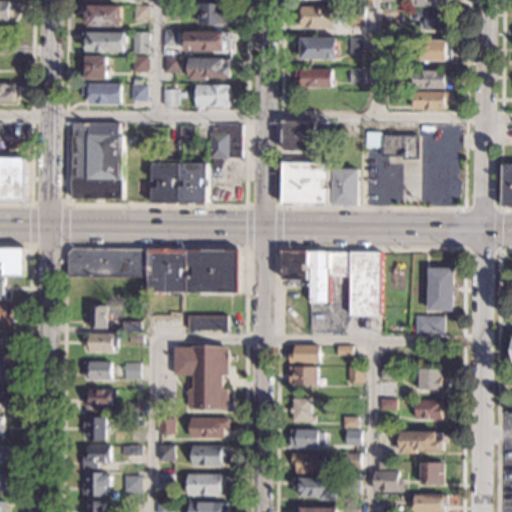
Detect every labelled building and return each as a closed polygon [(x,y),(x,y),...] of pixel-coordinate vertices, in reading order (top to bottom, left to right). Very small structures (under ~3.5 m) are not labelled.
[(17,12),(12,12),(12,20),(0,20),(0,2),(17,3),(17,12)] [(182,5),(182,20),(165,19),(165,4),(182,5)] [(231,5),(231,16),(227,15),(227,25),(198,24),(199,4),(231,5)] [(123,27),(88,27),(88,24),(86,24),(86,12),(89,12),(89,6),(123,7),(123,27)] [(150,7),(149,22),(134,22),(135,6),(150,7)] [(335,28),(302,27),(302,24),(297,24),(298,7),(336,8),(335,28)] [(366,8),(366,26),(350,25),(350,7),(366,8)] [(398,26),(383,26),(383,10),(397,10),(399,10),(398,26)] [(452,23),(446,23),(445,31),(421,30),(421,22),(415,22),(415,12),(452,12),(452,23)] [(179,30),(179,46),(165,46),(165,30),(179,30)] [(231,43),(224,43),(224,52),(186,51),(186,32),(231,33),(231,43)] [(149,54),(133,53),(134,33),(149,33),(149,54)] [(126,52),(87,52),(88,41),(84,41),(84,34),(127,35),(126,52)] [(340,39),(339,60),(301,59),(302,38),(340,39)] [(366,54),(350,54),(350,38),(366,38),(366,54)] [(401,56),(386,56),(386,40),(401,40),(401,56)] [(452,41),(452,61),(421,60),(422,40),(452,41)] [(108,80),(83,80),(83,66),(87,66),(87,57),(108,57),(108,80)] [(149,73),(133,73),(133,57),(149,57),(149,73)] [(181,73),(165,73),(165,57),(181,58),(181,73)] [(231,59),(230,79),(208,79),(208,82),(189,81),(190,58),(231,59)] [(365,84),(351,84),(351,69),(366,70),(365,84)] [(333,89),(296,88),(296,70),(332,70),(333,70),(333,89)] [(452,81),(446,81),(446,90),(414,89),(414,70),(452,71),(452,81)] [(145,85),(149,86),(149,102),(133,102),(133,86),(140,86),(140,80),(145,80),(145,85)] [(15,103),(0,103),(0,84),(15,84),(15,103)] [(122,105),(89,105),(89,96),(83,96),(83,84),(122,84),(122,105)] [(230,87),(230,108),(204,108),(204,111),(196,111),(197,86),(230,87)] [(179,107),(164,106),(164,91),(179,91),(179,107)] [(387,106),(379,106),(379,91),(387,91),(387,106)] [(452,102),(447,102),(446,111),(414,110),(415,91),(452,92),(452,102)] [(316,151),(284,151),(284,121),(316,122),(316,151)] [(121,137),(124,137),(123,199),(73,199),(74,124),(121,125),(121,137)] [(241,158),(228,158),(228,168),(213,168),(213,159),(209,159),(210,133),(211,133),(211,125),(241,125),(241,158)] [(195,141),(181,141),(181,127),(195,127),(195,141)] [(167,129),(167,143),(154,143),(154,129),(167,129)] [(382,136),(420,137),(419,160),(403,159),(403,157),(382,156),(382,148),(366,147),(366,133),(382,133),(382,136)] [(161,164),(208,164),(208,204),(152,203),(152,196),(141,196),(141,203),(127,203),(127,170),(153,170),(153,158),(161,159),(161,164)] [(27,202),(0,201),(0,159),(27,159),(27,202)] [(329,181),(324,180),(324,188),(330,189),(329,206),(284,205),(285,163),(330,164),(329,181)] [(511,208),(503,208),(504,164),(511,164),(511,208)] [(359,204),(334,204),(334,186),(331,186),(331,178),(334,178),(334,169),(359,170),(359,204)] [(26,276),(4,276),(4,269),(0,269),(0,248),(26,249),(26,276)] [(241,294),(188,293),(188,296),(181,295),(181,293),(149,292),(149,278),(68,277),(68,254),(72,249),(162,250),(162,249),(170,249),(170,250),(241,251),(241,294)] [(328,303),(310,302),(310,269),(309,269),(308,280),(300,280),(300,284),(291,284),(291,280),(283,280),(283,251),(329,252),(328,303)] [(381,316),(350,316),(351,276),(330,276),(330,253),(382,254),(381,316)] [(454,312),(428,312),(429,268),(455,269),(454,312)] [(308,332),(283,332),(283,287),(308,287),(308,332)] [(6,314),(11,314),(11,325),(0,325),(0,305),(6,305),(6,314)] [(107,315),(111,315),(110,322),(107,322),(107,329),(90,329),(90,328),(85,328),(85,318),(90,318),(90,305),(107,305),(107,315)] [(227,330),(188,331),(188,327),(188,316),(227,317),(227,330)] [(445,317),(444,335),(415,333),(415,316),(445,317)] [(181,332),(147,332),(146,318),(181,318),(181,332)] [(141,333),(123,332),(123,322),(141,323),(141,333)] [(8,334),(10,334),(10,353),(0,353),(0,333),(8,333),(8,334)] [(143,344),(129,343),(129,334),(143,335),(143,344)] [(114,336),(118,336),(118,348),(114,348),(114,352),(89,352),(89,348),(85,348),(85,339),(90,339),(90,335),(114,335),(114,336)] [(321,354),(322,354),(322,357),(320,357),(320,364),(289,364),(289,353),(295,353),(295,346),(321,346),(321,354)] [(399,367),(378,367),(378,346),(399,346),(399,367)] [(228,376),(222,376),(222,390),(228,390),(228,409),(188,409),(188,389),(193,389),(193,376),(174,376),(175,347),(228,348),(228,376)] [(353,347),(352,356),(336,355),(337,347),(353,347)] [(3,369),(9,369),(8,385),(0,384),(0,362),(3,362),(3,369)] [(112,380),(84,380),(85,362),(112,363),(112,380)] [(141,379),(124,379),(124,364),(141,364),(141,379)] [(318,368),(318,388),(312,388),(312,386),(289,385),(289,367),(318,368)] [(364,384),(348,384),(348,367),(364,368),(364,384)] [(397,380),(380,380),(380,370),(397,370),(397,380)] [(441,370),(441,377),(442,377),(445,377),(444,383),(442,383),(442,391),(433,391),(433,393),(429,393),(429,391),(420,390),(420,389),(418,389),(418,381),(420,381),(420,370),(441,370)] [(0,389),(3,389),(2,397),(8,397),(8,406),(2,405),(2,413),(0,412),(0,389)] [(112,391),(116,391),(116,398),(112,397),(112,408),(89,407),(89,406),(84,406),(84,396),(89,396),(89,390),(112,390),(112,391)] [(311,417),(315,417),(315,422),(311,422),(311,423),(292,422),(292,414),(288,413),(288,409),(292,408),(292,399),(311,399),(311,417)] [(396,411),(380,410),(380,399),(397,399),(396,411)] [(442,420),(415,419),(415,418),(413,417),(413,411),(416,411),(416,400),(442,401),(442,420)] [(141,417),(128,416),(129,403),(142,404),(141,417)] [(106,441),(88,441),(88,437),(84,437),(84,422),(89,422),(89,418),(106,418),(106,441)] [(143,427),(128,427),(128,418),(144,418),(143,427)] [(175,435),(159,435),(159,418),(175,419),(175,435)] [(358,429),(342,429),(343,418),(358,418),(358,429)] [(230,429),(224,429),(224,439),(190,439),(190,419),(230,419),(230,429)] [(319,433),(324,433),(324,445),(323,445),(323,447),(309,447),(309,448),(290,448),(290,430),(319,430),(319,433)] [(390,445),(375,445),(375,430),(390,430),(390,445)] [(362,431),(361,447),(346,447),(346,431),(362,431)] [(437,434),(443,434),(443,441),(444,441),(444,452),(417,451),(417,455),(400,454),(401,432),(437,432),(437,434)] [(175,446),(174,462),(158,461),(158,445),(175,446)] [(224,452),(225,454),(225,459),(224,461),(224,467),(207,467),(207,468),(192,467),(193,446),(224,447),(224,452)] [(110,463),(98,463),(98,469),(83,469),(83,454),(88,454),(88,447),(110,447),(110,463)] [(142,456),(122,457),(122,447),(142,447),(142,456)] [(325,474),(296,474),(296,465),(292,465),(292,454),(325,454),(325,474)] [(360,469),(345,469),(345,454),(360,454),(360,469)] [(393,462),(392,470),(378,470),(378,462),(393,462)] [(444,486),(421,486),(421,463),(444,463),(444,486)] [(104,472),(104,475),(109,475),(109,486),(105,486),(105,497),(88,497),(88,495),(83,495),(83,485),(88,485),(88,472),(104,472)] [(400,483),(404,483),(404,492),(375,492),(375,472),(400,472),(400,483)] [(174,491),(158,491),(158,474),(174,474),(174,491)] [(223,475),(225,475),(225,477),(226,477),(226,484),(224,484),(224,494),(222,494),(222,496),(188,496),(188,475),(223,475)] [(142,494),(124,493),(124,477),(142,477),(142,494)] [(338,501),(321,501),(321,498),(300,498),(300,489),(293,489),(293,479),(338,479),(338,501)] [(360,495),(346,494),(346,479),(360,479),(360,495)] [(444,496),(447,496),(447,505),(444,505),(444,511),(414,511),(414,495),(444,495),(444,496)] [(105,503),(105,511),(84,511),(88,511),(88,502),(105,503)] [(173,503),(172,511),(158,511),(158,503),(173,503)] [(229,511),(190,511),(190,503),(230,503),(229,511)]
